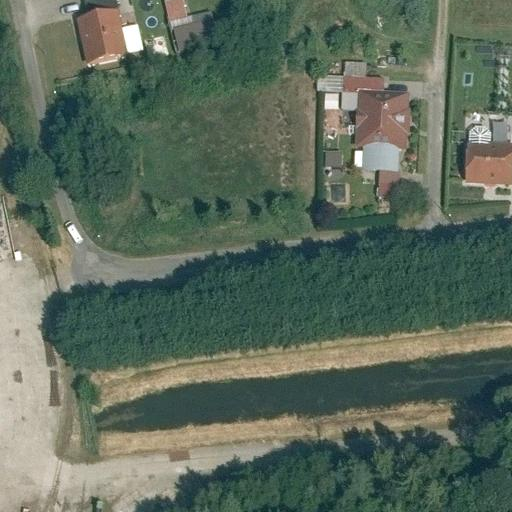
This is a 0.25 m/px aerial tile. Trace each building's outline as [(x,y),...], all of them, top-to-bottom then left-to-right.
[(183,53),(224,43),(216,13),(194,18),(188,0),(183,0),(170,4),(183,53)] [(125,13),(85,22),(95,64),(147,52),(142,26),(128,29),(125,13)] [(405,174),(405,151),(414,151),(416,94),(390,93),(390,81),(327,80),(326,93),(365,93),(363,149),(369,150),(368,172),(405,174)] [(344,112),(330,111),(329,127),(343,127),(344,112)] [(511,147),(478,145),(476,185),(511,186),(511,147)] [(347,154),(332,153),(332,167),(347,168),(347,154)]
